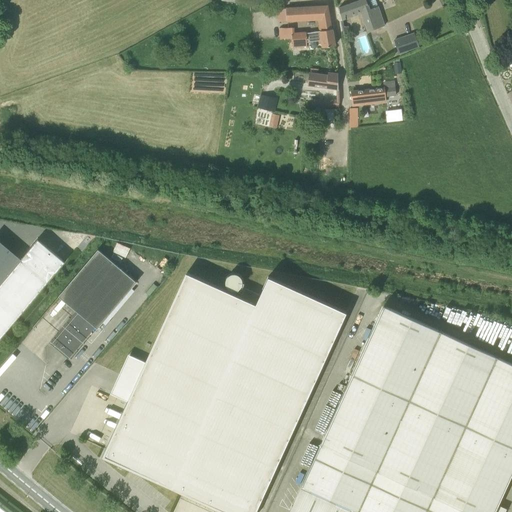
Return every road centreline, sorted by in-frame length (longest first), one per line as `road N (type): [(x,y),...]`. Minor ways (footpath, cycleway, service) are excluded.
road 1 (unclassified): [(335,153),(346,127),(332,0)]
road 2 (tertiary): [(511,121),(460,0)]
